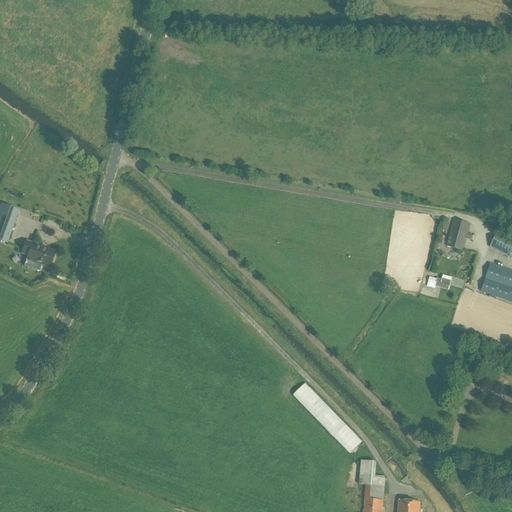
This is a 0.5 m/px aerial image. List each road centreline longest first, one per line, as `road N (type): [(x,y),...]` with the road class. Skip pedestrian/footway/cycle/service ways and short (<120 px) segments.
road 1 (unclassified): [(392,511),(397,485),(368,442),(170,238),(103,204)]
road 2 (tertiary): [(0,412),(55,350),(103,204)]
road 3 (tertiary): [(103,204),(153,0)]
